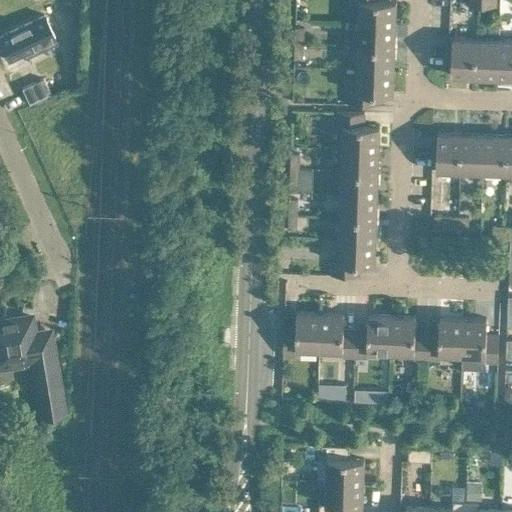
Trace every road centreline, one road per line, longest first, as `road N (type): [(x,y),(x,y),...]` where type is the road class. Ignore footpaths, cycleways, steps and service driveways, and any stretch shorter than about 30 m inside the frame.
road 1 (residential): [(247,385),(260,0)]
road 2 (unclassified): [(0,278),(39,267),(54,236),(0,119)]
road 3 (residential): [(396,286),(402,111),(416,93)]
road 4 (residential): [(247,385),(226,511)]
road 5 (residential): [(256,511),(247,385)]
